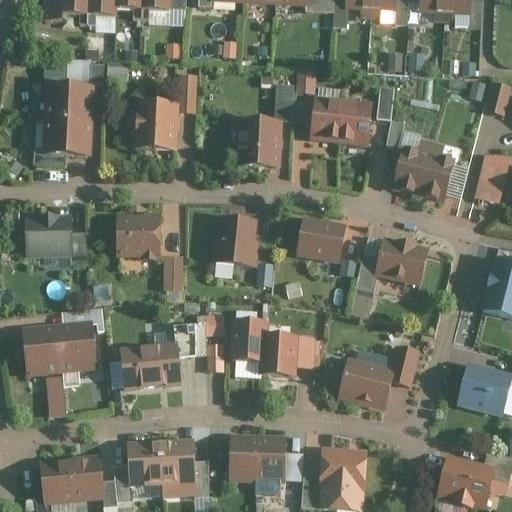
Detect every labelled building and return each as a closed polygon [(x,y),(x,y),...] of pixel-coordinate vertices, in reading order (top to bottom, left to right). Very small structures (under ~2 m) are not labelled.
[(58,21),(58,0),(42,0),(42,27),(58,28),(58,21)] [(86,30),(86,0),(58,0),(58,21),(78,23),(78,30),(86,30)] [(112,16),(112,0),(86,0),(86,30),(94,31),(95,24),(112,25),(112,16)] [(112,0),(112,16),(132,17),(132,25),(140,25),(140,0),(112,0)] [(169,0),(140,0),(140,25),(148,25),(148,19),(168,19),(169,15),(169,0)] [(185,0),(169,0),(169,15),(184,16),(185,0)] [(210,6),(209,0),(198,0),(198,12),(212,12),(212,7),(210,6)] [(241,0),(209,0),(210,6),(212,7),(241,8),(241,0)] [(273,0),(241,0),(241,8),(273,10),(273,0)] [(308,0),(273,0),(273,10),(306,12),(308,12),(308,0)] [(334,0),(308,0),(308,12),(306,12),(305,17),(334,18),(334,0)] [(373,0),(346,0),(345,15),(361,16),(361,23),(372,24),(373,0)] [(373,0),(372,24),(381,24),(381,16),(396,17),(396,0),(373,0)] [(446,26),(447,0),(419,0),(419,19),(435,20),(436,26),(446,26)] [(471,0),(447,0),(446,26),(454,26),(454,21),(471,21),(471,0)] [(111,83),(132,84),(133,65),(111,65),(111,83)] [(180,81),(179,108),(179,120),(196,120),(197,81),(180,81)] [(504,121),(511,93),(493,88),(486,117),(504,121)] [(43,90),(42,124),(92,125),(94,91),(43,90)] [(275,90),(274,129),(282,129),(293,130),(294,91),(275,90)] [(394,95),(381,93),(377,125),(391,126),(394,95)] [(340,148),(345,107),(317,104),(311,145),(340,148)] [(133,143),(132,155),(177,157),(179,120),(179,108),(134,107),(133,130),(128,135),(133,143)] [(373,110),(345,107),(340,148),(367,152),(373,110)] [(92,125),(42,124),(40,158),(40,161),(64,161),(91,162),(92,125)] [(280,175),(282,129),(274,129),(237,127),(235,174),(280,175)] [(393,196),(419,203),(433,147),(421,144),(418,157),(404,154),(393,196)] [(445,150),(433,147),(419,203),(445,210),(456,167),(442,164),(445,150)] [(40,161),(40,158),(33,157),(32,170),(64,171),(64,161),(40,161)] [(499,209),(507,175),(484,169),(476,203),(499,209)] [(160,220),(116,220),(115,264),(159,264),(160,220)] [(70,221),(24,222),(24,264),(70,263),(70,238),(70,221)] [(346,231),(303,223),(296,261),(339,269),(346,231)] [(257,227),(219,224),(217,245),(213,244),(211,268),(256,273),(259,248),(255,248),(257,227)] [(87,238),(70,238),(70,263),(70,270),(88,270),(87,238)] [(419,292),(428,255),(385,244),(380,263),(375,281),(378,282),(419,292)] [(375,281),(380,263),(364,260),(356,294),(374,298),(378,282),(375,281)] [(183,297),(183,264),(164,263),(164,297),(183,297)] [(511,325),(511,268),(494,263),(480,318),(511,325)] [(91,326),(56,330),(61,380),(96,376),(91,326)] [(262,370),(264,342),(265,328),(232,327),(230,368),(262,370)] [(56,330),(20,334),(25,384),(61,380),(56,330)] [(175,333),(177,348),(178,365),(206,362),(206,330),(175,333)] [(295,384),(297,345),(264,342),(262,370),(262,381),(295,384)] [(177,348),(119,354),(123,399),(180,394),(178,365),(177,348)] [(397,351),(391,376),(394,377),(391,391),(410,395),(420,358),(397,351)] [(391,391),(394,377),(391,376),(348,364),(338,406),(384,418),(391,391)] [(511,389),(511,381),(469,370),(457,413),(502,425),(511,389)] [(256,489),(257,442),(230,442),(228,489),(256,489)] [(286,443),(257,442),(256,489),(284,491),(286,443)] [(192,446),(161,447),(162,492),(194,490),(193,469),(192,446)] [(162,492),(161,447),(127,448),(128,472),(129,494),(162,492)] [(363,511),(367,457),(322,454),(320,480),(318,511),(363,511)] [(511,465),(488,459),(485,471),(497,474),(494,487),(509,491),(511,477),(511,465)] [(102,488),(99,461),(68,464),(74,510),(103,507),(102,488)] [(485,471),(448,462),(437,506),(451,510),(450,511),(487,511),(494,487),(497,474),(485,471)] [(47,511),(74,510),(68,464),(39,467),(42,511),(47,511)] [(208,468),(193,469),(194,490),(194,503),(208,502),(208,468)] [(129,494),(128,472),(112,473),(114,487),(117,509),(130,508),(129,494)] [(318,511),(320,480),(303,479),(301,511),(318,511)] [(114,487),(102,488),(103,507),(103,511),(117,511),(117,509),(114,487)]
